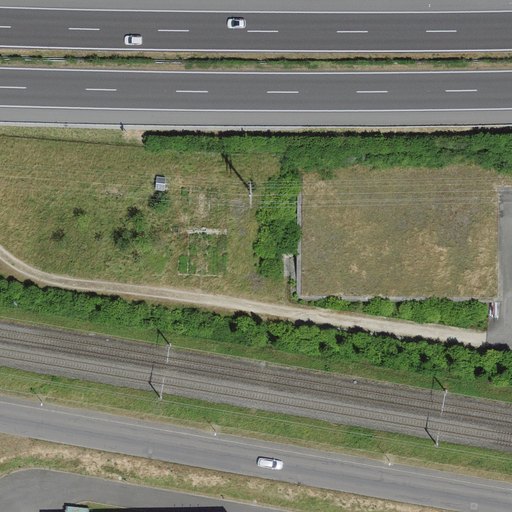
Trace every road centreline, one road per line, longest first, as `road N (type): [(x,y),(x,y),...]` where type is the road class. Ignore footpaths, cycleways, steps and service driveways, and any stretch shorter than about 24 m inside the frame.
road 1 (track): [(0,252),(49,279),(511,342)]
road 2 (unclassified): [(511,502),(0,416)]
road 3 (motorway): [(511,29),(0,26)]
road 4 (motorway): [(0,87),(511,90)]
